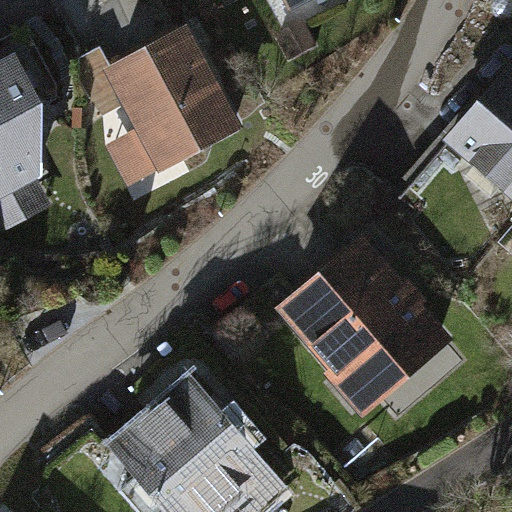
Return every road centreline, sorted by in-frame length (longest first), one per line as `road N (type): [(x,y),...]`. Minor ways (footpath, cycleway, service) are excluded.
road 1 (residential): [(442,0),(387,85),(265,212),(0,439)]
road 2 (residential): [(511,437),(397,511)]
